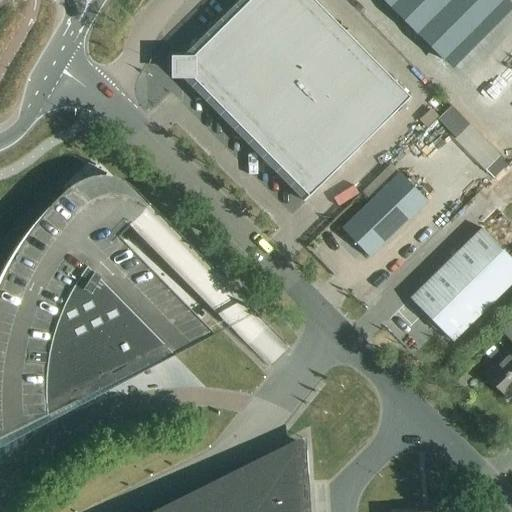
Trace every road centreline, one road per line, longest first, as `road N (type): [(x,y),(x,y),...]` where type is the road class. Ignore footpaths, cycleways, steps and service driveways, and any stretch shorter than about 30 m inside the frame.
road 1 (unclassified): [(337,331),(103,100)]
road 2 (unclassified): [(114,511),(233,454),(337,331)]
road 3 (unclassified): [(511,508),(418,414)]
road 4 (unclassified): [(418,414),(352,480),(342,511)]
road 5 (unclassified): [(103,100),(170,0)]
